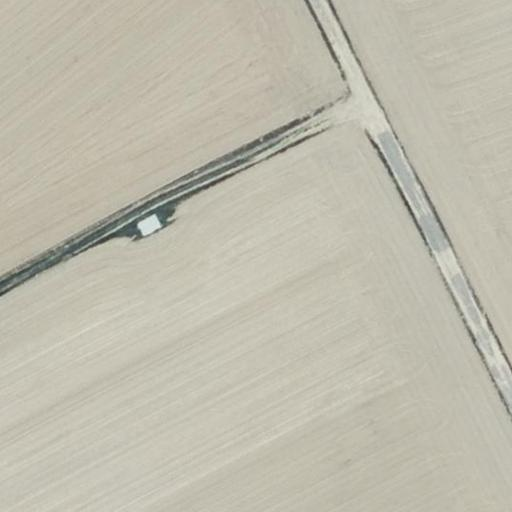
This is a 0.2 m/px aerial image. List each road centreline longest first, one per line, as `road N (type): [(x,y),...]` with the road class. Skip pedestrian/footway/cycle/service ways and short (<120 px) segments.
road 1 (track): [(313,0),(511,402)]
road 2 (track): [(0,290),(359,94)]
